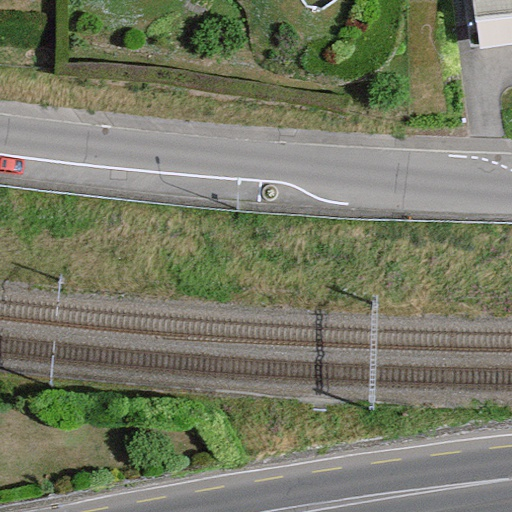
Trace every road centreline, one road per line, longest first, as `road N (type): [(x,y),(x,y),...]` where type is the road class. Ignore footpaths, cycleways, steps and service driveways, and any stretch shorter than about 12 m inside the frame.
road 1 (unclassified): [(0,138),(511,186)]
road 2 (primary): [(290,511),(511,479)]
